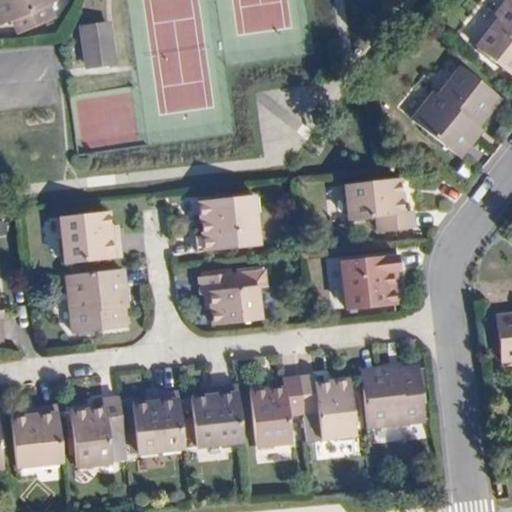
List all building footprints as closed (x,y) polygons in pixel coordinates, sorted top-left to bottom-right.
[(0,0),(0,16),(16,11),(21,24),(52,13),(46,0),(0,0)] [(104,13),(103,0),(74,0),(76,16),(104,13)] [(498,13),(477,39),(511,68),(511,0),(504,0),(507,2),(498,13)] [(498,13),(507,2),(504,0),(501,0),(494,10),(498,13)] [(106,35),(104,13),(76,16),(78,37),(106,35)] [(425,94),(409,113),(457,152),(475,130),(466,123),(473,115),(477,118),(498,92),(459,60),(438,86),(429,97),(425,94)] [(429,97),(438,86),(434,83),(425,94),(429,97)] [(475,130),(481,122),(477,118),(473,115),(466,123),(475,130)] [(375,224),(409,222),(408,206),(401,206),(397,172),(343,177),(346,212),(373,209),(375,224)] [(248,187),(195,192),(198,229),(189,230),(191,244),(227,240),(225,225),(251,222),(248,187)] [(115,248),(113,228),(106,228),(104,205),(57,209),(61,253),(115,248)] [(392,249),(357,252),(358,266),(339,268),(342,300),(388,296),(385,263),(393,262),(392,249)] [(121,298),(118,263),(63,268),(68,325),(119,320),(117,299),(121,298)] [(255,310),(253,284),(246,279),(233,280),(231,266),(195,269),(197,285),(205,284),(209,315),(255,310)] [(511,357),(511,311),(495,313),(501,358),(511,357)] [(398,363),(358,368),(363,423),(423,417),(418,365),(398,367),(398,363)] [(278,383),(244,386),(250,440),(284,436),(282,411),(314,408),(317,435),(352,431),(347,375),(311,379),(311,373),(277,376),(278,383)] [(238,436),(232,380),(211,382),(212,390),(189,392),(195,441),(238,436)] [(134,446),(179,441),(173,386),(152,388),(153,396),(129,399),(134,446)] [(121,453),(115,391),(98,392),(98,399),(63,402),(69,458),(121,453)] [(58,454),(52,398),(29,400),(29,409),(7,411),(12,458),(58,454)]
